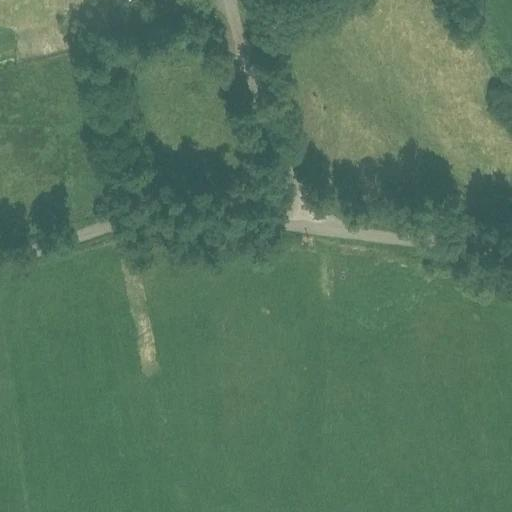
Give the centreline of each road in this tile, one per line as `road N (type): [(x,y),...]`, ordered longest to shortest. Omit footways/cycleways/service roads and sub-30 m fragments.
road 1 (unclassified): [(0,264),(117,224),(302,224)]
road 2 (unclassified): [(302,224),(228,0)]
road 3 (unclassified): [(511,248),(302,224)]
